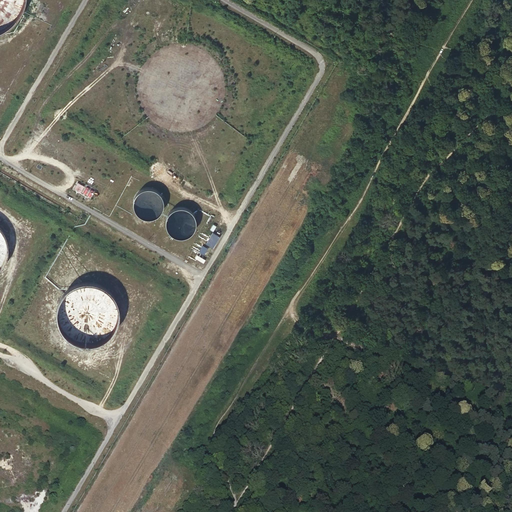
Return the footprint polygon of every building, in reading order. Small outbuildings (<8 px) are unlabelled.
[(0,0),(0,27),(3,26),(6,24),(8,22),(9,21),(13,17),(15,14),(18,10),(19,6),(20,4),(21,1),(21,0),(0,0)] [(224,92),(224,87),(224,86),(224,81),(223,77),(222,72),(220,69),(219,66),(216,62),(214,59),(211,55),(208,53),(205,50),(201,48),(197,46),(193,44),(190,43),(185,42),(180,42),(176,42),(171,43),(166,44),(164,45),(160,46),(156,49),(152,51),(149,54),(146,57),(143,60),(141,64),(139,67),(137,72),(136,77),(135,80),(135,85),(135,89),(135,93),(136,98),(137,102),(139,106),(141,109),(143,113),(147,117),(150,120),(153,123),(157,125),(161,128),(166,129),(170,130),(173,131),(178,131),(183,131),(185,131),(188,130),(193,129),(196,128),(200,126),(203,125),(206,122),(211,118),(214,115),(217,111),(219,108),(221,104),(222,99),(223,95),(224,92)] [(77,181),(72,188),(80,192),(84,185),(77,181)] [(157,214),(157,210),(157,208),(157,205),(156,204),(155,202),(153,200),(152,199),(151,198),(149,197),(148,196),(147,196),(144,196),(142,196),(139,196),(136,197),(134,199),(132,200),(130,203),(129,205),(128,208),(128,209),(128,211),(129,214),(129,217),(131,219),(133,221),(134,222),(136,223),(138,224),(141,225),(144,225),(145,225),(147,224),(149,224),(151,223),(153,221),(154,219),(155,218),(156,216),(157,214)] [(195,230),(195,227),(195,225),(195,223),(193,220),(192,217),(190,215),(188,213),(186,212),(185,212),(182,211),(180,210),(178,210),(175,211),(174,211),(172,212),(170,213),(169,214),(167,216),(165,218),(164,221),(163,223),(162,227),(163,230),(163,232),(164,234),(165,236),(167,238),(169,240),(172,242),(175,243),(178,243),(180,243),(181,243),(184,242),(186,242),(187,241),(190,239),(191,238),(192,236),(194,234),(195,231),(195,230)] [(214,244),(207,241),(201,251),(207,255),(214,244)] [(109,316),(109,313),(109,312),(109,309),(109,306),(108,303),(107,301),(106,298),(104,296),(102,292),(99,290),(98,289),(95,287),(92,285),(90,284),(87,283),(83,282),(80,282),(77,282),(74,282),(71,283),(68,284),(64,286),(62,287),(60,289),(59,290),(56,292),(55,294),(53,296),(51,299),(50,301),(49,306),(49,308),(48,309),(48,313),(48,316),(49,318),(49,320),(50,322),(51,325),(53,330),(56,333),(57,335),(60,337),(62,338),(65,340),(68,341),(70,342),(73,343),(75,343),(80,343),(82,343),(85,343),(90,341),(93,340),(95,338),(98,337),(100,334),(102,332),(104,330),(105,328),(107,325),(108,322),(109,319),(109,316)]
